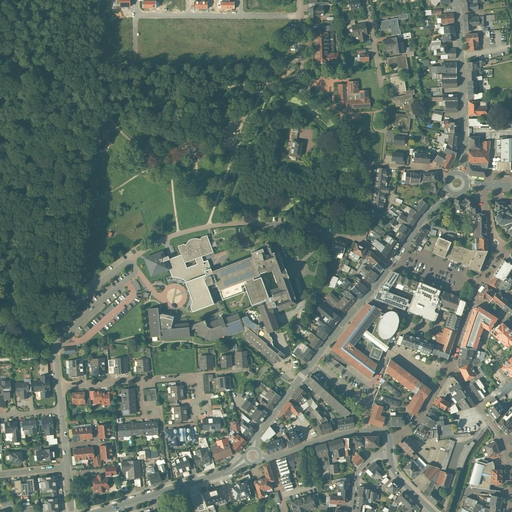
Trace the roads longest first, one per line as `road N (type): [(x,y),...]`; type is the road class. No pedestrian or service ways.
road 1 (residential): [(57,385),(58,321),(159,240),(245,223),(360,240)]
road 2 (track): [(229,158),(160,159),(133,143),(96,91),(73,173),(60,298),(47,301)]
road 3 (track): [(303,81),(0,96)]
road 4 (track): [(13,232),(36,205),(93,201),(178,150),(226,85)]
road 5 (tertiary): [(458,173),(463,112),(454,0)]
road 6 (residential): [(300,16),(303,81),(345,123),(364,165)]
road 7 (track): [(260,84),(210,225)]
